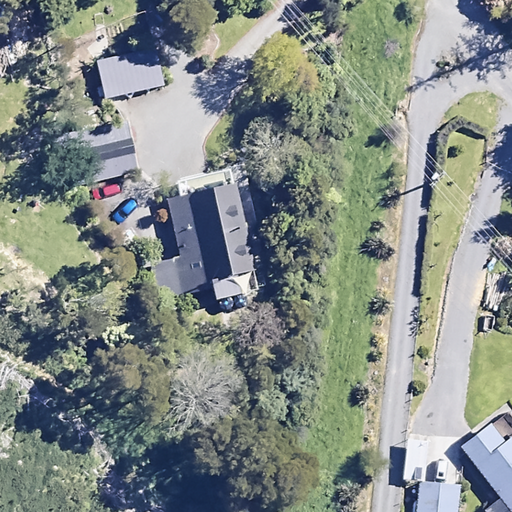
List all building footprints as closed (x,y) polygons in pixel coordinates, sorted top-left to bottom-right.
[(160,86),(152,47),(90,61),(98,99),(160,86)] [(131,171),(125,126),(71,134),(73,151),(84,150),(88,177),(131,171)] [(256,291),(228,170),(177,182),(180,197),(164,201),(177,256),(149,263),(156,296),(209,284),(213,301),(256,291)] [(511,511),(511,410),(510,407),(457,448),(495,497),(479,510),(480,511),(511,511)] [(424,440),(403,437),(398,480),(418,482),(424,440)] [(412,511),(452,511),(455,488),(416,483),(412,511)]
